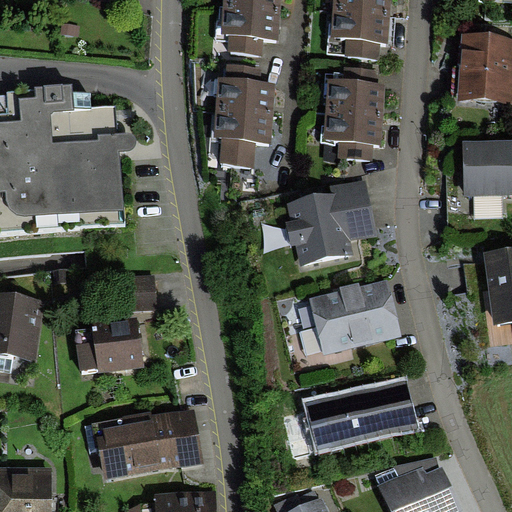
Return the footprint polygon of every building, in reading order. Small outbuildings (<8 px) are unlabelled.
[(224,0),(221,49),(273,54),(277,0),(224,0)] [(336,0),(331,55),(383,59),(388,0),(336,0)] [(511,43),(462,38),(455,104),(508,109),(511,67),(511,43)] [(231,82),(220,81),(216,140),(224,141),(222,166),(248,168),(250,144),(268,145),(273,87),(264,86),(265,71),(232,69),(231,82)] [(339,87),(328,86),(324,145),(333,146),(332,158),(365,160),(366,149),(376,150),(381,92),(372,91),(373,76),(340,74),(339,87)] [(0,236),(123,227),(118,155),(131,154),(134,152),(136,150),(137,147),(137,144),(135,141),(133,139),(131,138),(116,138),(114,112),(90,114),(89,99),(72,100),(72,91),(36,94),(36,95),(8,97),(0,97),(0,236)] [(511,145),(462,147),(463,199),(511,197),(511,145)] [(332,198),(286,208),(290,225),(287,226),(292,249),(297,248),(301,268),(359,256),(356,243),(377,238),(365,184),(330,191),(332,198)] [(511,326),(511,254),(508,255),(487,257),(496,329),(511,326)] [(126,313),(156,311),(154,277),(124,279),(126,313)] [(388,282),(308,303),(323,358),(403,337),(388,282)] [(43,303),(0,297),(0,358),(36,363),(43,303)] [(99,370),(100,376),(145,370),(138,322),(76,331),(82,372),(99,370)] [(357,394),(300,409),(312,454),(328,450),(329,453),(420,430),(407,381),(357,394)] [(194,412),(95,428),(104,484),(203,467),(194,412)] [(50,511),(50,467),(0,467),(0,511),(50,511)] [(423,471),(378,491),(387,511),(464,511),(465,511),(445,468),(426,477),(423,471)] [(320,501),(316,490),(275,508),(276,511),(329,511),(324,499),(320,501)] [(215,511),(214,494),(151,500),(152,510),(136,511),(215,511)]
